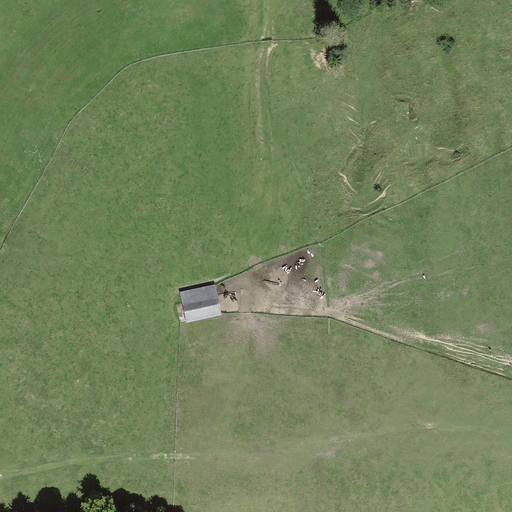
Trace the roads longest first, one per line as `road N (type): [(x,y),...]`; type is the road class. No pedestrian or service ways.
road 1 (track): [(261,0),(259,131),(268,171),(250,329),(264,357),(299,384),(405,432)]
road 2 (track): [(0,498),(405,432),(511,436)]
